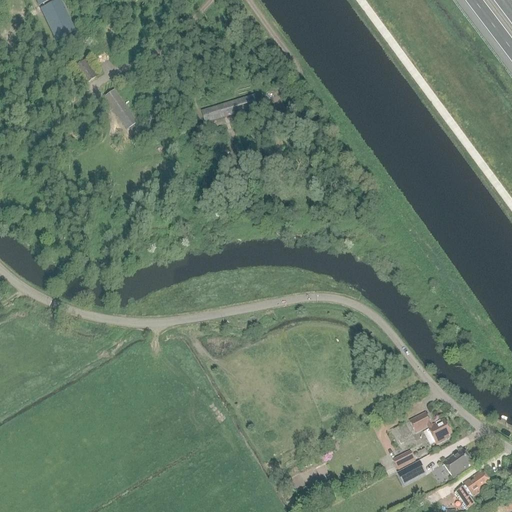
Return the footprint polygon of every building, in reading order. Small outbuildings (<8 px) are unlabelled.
[(75,32),(59,2),(49,7),(51,12),(43,16),(56,42),(75,32)] [(94,78),(83,62),(74,69),(85,84),(94,78)] [(114,90),(103,97),(126,130),(137,123),(114,90)] [(255,96),(201,112),(205,124),(258,108),(255,96)] [(444,420),(432,426),(425,414),(409,422),(415,434),(427,428),(436,446),(450,439),(448,436),(452,434),(444,420)] [(462,450),(442,464),(453,479),(473,465),(462,450)] [(412,452),(393,462),(398,472),(417,463),(412,452)] [(420,464),(398,475),(403,485),(425,474),(420,464)] [(463,488),(462,488),(454,494),(466,511),(475,506),(470,498),(471,497),(472,498),(491,485),(482,471),(463,484),(465,487),(463,488)]
